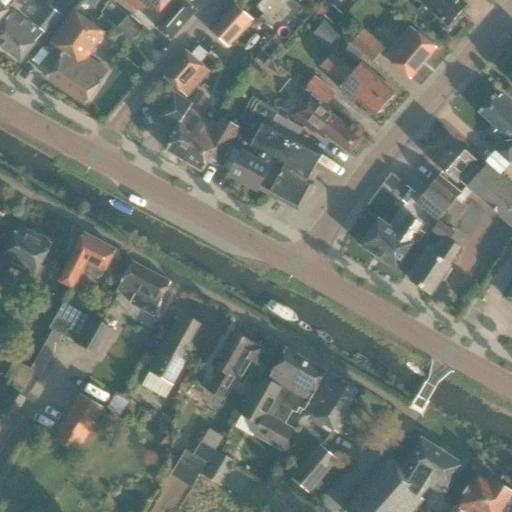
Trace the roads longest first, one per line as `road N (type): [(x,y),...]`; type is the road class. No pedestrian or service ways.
road 1 (residential): [(293,271),(360,177),(511,7)]
road 2 (secondary): [(511,389),(293,271)]
road 3 (secondary): [(293,271),(93,159)]
road 4 (residential): [(217,0),(141,87),(93,159)]
road 5 (unclassified): [(324,511),(411,414)]
